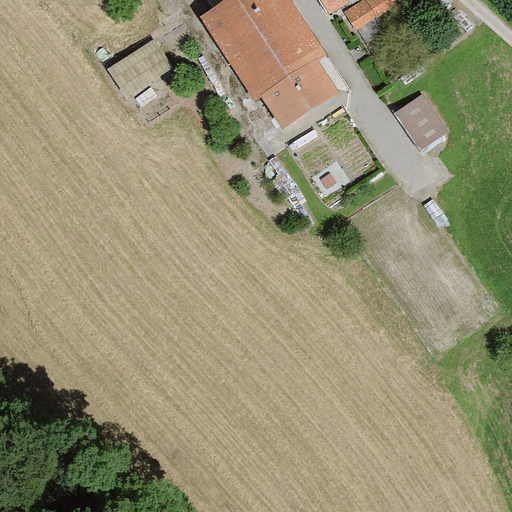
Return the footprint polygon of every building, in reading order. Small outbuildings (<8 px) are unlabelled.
[(251,104),(263,97),(281,127),(336,94),(317,64),(327,58),(291,0),(231,0),(199,20),(251,104)] [(323,0),(330,11),(347,0),(323,0)] [(354,25),(403,7),(400,0),(358,0),(347,4),(354,25)] [(154,38),(109,65),(127,95),(172,68),(154,38)] [(396,112),(421,150),(448,132),(423,94),(396,112)]
